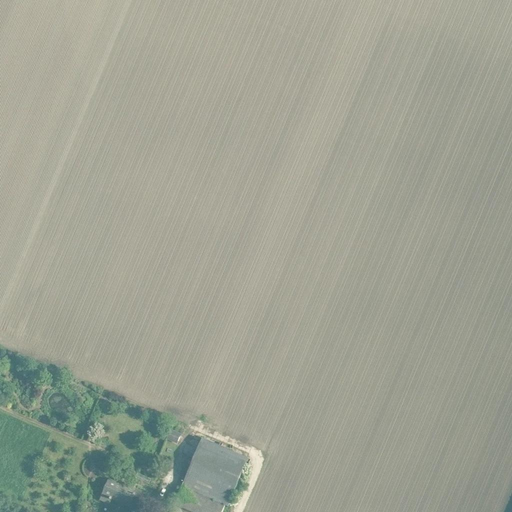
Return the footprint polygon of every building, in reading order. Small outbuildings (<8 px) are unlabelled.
[(42,372),(45,384),(55,381),(52,369),(42,372)] [(168,432),(165,439),(176,444),(179,436),(168,432)] [(227,506),(247,459),(201,439),(181,487),(182,487),(224,505),(227,506)] [(146,478),(136,474),(134,478),(148,484),(150,479),(146,478)] [(144,501),(148,494),(129,486),(128,487),(108,479),(99,500),(108,504),(110,499),(128,507),(133,497),(144,501)] [(190,511),(221,511),(224,505),(182,487),(175,505),(190,511)]
